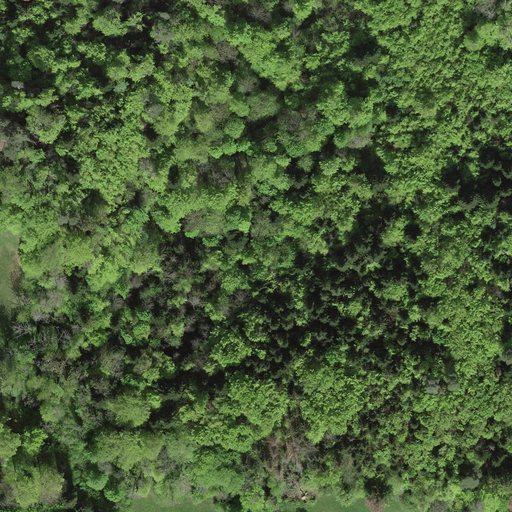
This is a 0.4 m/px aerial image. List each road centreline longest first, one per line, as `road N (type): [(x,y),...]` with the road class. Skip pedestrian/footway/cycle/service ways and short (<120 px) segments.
road 1 (track): [(0,379),(105,454),(147,496),(239,495),(298,511)]
road 2 (track): [(202,137),(246,162),(269,150),(452,0)]
